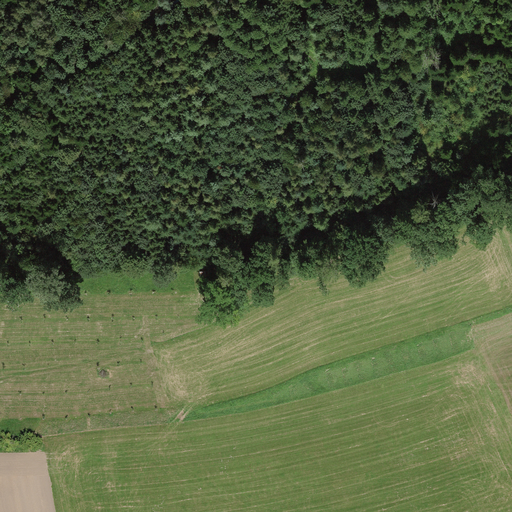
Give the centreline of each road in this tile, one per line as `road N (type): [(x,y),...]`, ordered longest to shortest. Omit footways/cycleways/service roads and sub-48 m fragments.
road 1 (track): [(232,320),(0,383)]
road 2 (track): [(0,103),(118,46),(173,0)]
